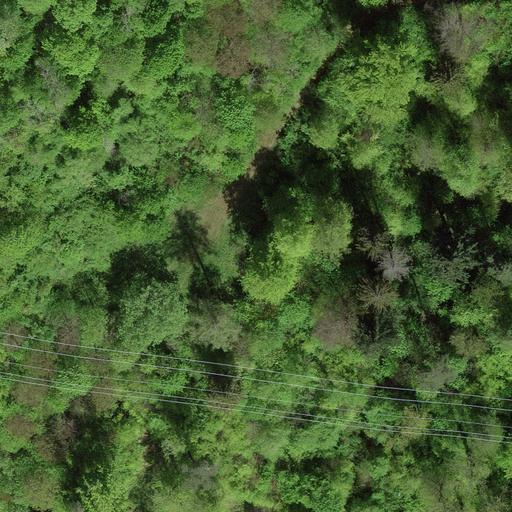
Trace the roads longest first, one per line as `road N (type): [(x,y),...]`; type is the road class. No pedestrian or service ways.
road 1 (track): [(385,0),(347,22),(302,78),(174,291)]
road 2 (track): [(28,511),(174,291)]
